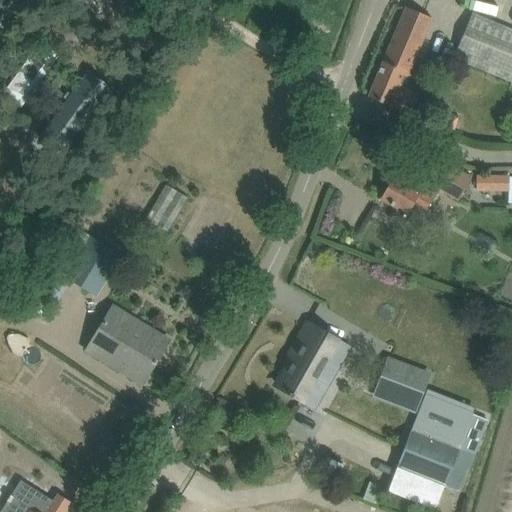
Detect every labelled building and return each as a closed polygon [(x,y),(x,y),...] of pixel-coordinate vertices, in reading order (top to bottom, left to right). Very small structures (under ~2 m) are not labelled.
[(0,0),(0,13),(5,14),(9,0),(0,0)] [(389,105),(409,114),(418,94),(398,85),(403,72),(408,74),(431,19),(405,8),(367,98),(388,107),(389,105)] [(452,59),(508,82),(506,90),(511,92),(511,30),(471,13),(452,59)] [(39,42),(18,71),(37,85),(58,55),(39,42)] [(65,100),(38,136),(60,153),(110,87),(87,70),(69,94),(67,92),(62,98),(65,100)] [(392,137),(376,129),(372,141),(387,148),(392,137)] [(435,159),(423,182),(418,191),(393,176),(379,200),(405,215),(403,218),(417,226),(438,190),(448,195),(458,201),(471,178),(461,172),(435,159)] [(476,177),(476,191),(508,191),(508,177),(476,177)] [(186,198),(165,185),(144,219),(166,233),(186,198)] [(49,271),(95,297),(120,255),(74,228),(49,271)] [(54,306),(64,289),(46,278),(36,296),(54,306)] [(84,351),(124,375),(141,385),(168,341),(151,331),(111,306),(84,351)] [(296,343),(326,360),(326,359),(337,366),(348,347),(324,334),(307,324),(296,343)] [(278,387),(302,401),(313,407),(337,366),(326,359),(326,360),(296,343),(286,360),(292,363),(278,387)] [(430,373),(387,357),(372,397),(415,413),(430,373)] [(396,468),(443,487),(458,493),(474,454),(487,420),(424,395),(411,429),(396,468)] [(333,477),(346,485),(362,460),(349,452),(333,477)] [(0,511),(64,511),(70,503),(56,493),(43,511),(36,511),(23,503),(37,480),(0,456),(0,511)] [(331,460),(325,473),(331,475),(337,463),(331,460)] [(369,485),(364,500),(374,504),(380,489),(369,485)]
